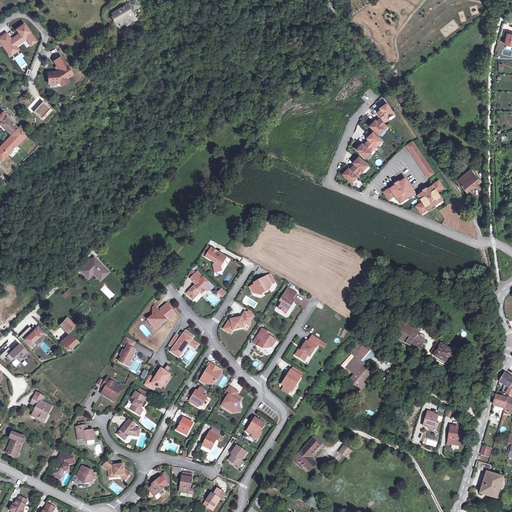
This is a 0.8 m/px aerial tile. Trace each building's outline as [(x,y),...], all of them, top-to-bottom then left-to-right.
[(134,0),(128,4),(132,10),(138,7),(134,0)] [(120,26),(122,25),(123,25),(125,25),(126,24),(127,23),(128,23),(129,21),(132,19),(130,16),(131,15),(126,5),(111,14),(112,16),(111,17),(114,22),(115,21),(117,24),(118,23),(120,26)] [(0,38),(0,41),(9,53),(17,48),(16,46),(27,38),(28,41),(33,37),(24,24),(17,29),(20,34),(17,35),(15,36),(15,37),(11,40),(6,33),(0,38)] [(59,83),(61,85),(67,80),(66,78),(72,74),(60,57),(54,61),(60,70),(58,72),(57,72),(49,73),(49,83),(59,83)] [(377,113),(384,122),(387,119),(386,118),(392,114),(386,104),(380,108),(381,110),(377,113)] [(1,113),(0,114),(0,124),(10,135),(0,146),(0,160),(1,161),(24,136),(23,135),(26,132),(21,126),(17,129),(1,113)] [(375,121),(369,126),(378,135),(383,129),(384,130),(387,127),(379,119),(376,122),(375,121)] [(368,140),(366,143),(371,148),(374,145),(375,147),(381,141),(372,133),(367,138),(368,140)] [(406,146),(429,178),(436,174),(413,141),(406,146)] [(371,148),(366,143),(363,146),(361,144),(355,150),(364,159),(370,152),(368,151),(371,148)] [(355,164),(352,167),(358,173),(361,170),(362,171),(367,165),(358,157),(353,163),(355,164)] [(358,173),(352,167),(349,170),(348,169),(342,175),(351,183),(356,177),(355,176),(358,173)] [(471,188),(479,181),(470,170),(462,176),(456,181),(460,187),(462,186),(467,192),(471,188)] [(398,187),(396,184),(384,192),(389,199),(395,195),(400,202),(404,199),(403,197),(406,195),(409,193),(410,195),(414,192),(405,178),(399,182),(402,185),(398,187)] [(425,190),(418,195),(423,202),(416,206),(421,213),(430,208),(434,205),(433,203),(439,199),(440,201),(444,198),(440,191),(446,187),(441,179),(428,188),(431,192),(427,194),(425,190)] [(400,202),(401,204),(416,194),(414,192),(410,195),(409,193),(406,195),(403,197),(404,199),(400,202)] [(430,208),(431,210),(446,200),(444,198),(440,201),(439,199),(433,203),(434,205),(430,208)] [(225,257),(212,249),(209,253),(206,251),(203,255),(213,262),(216,263),(214,266),(216,272),(222,271),(221,267),(224,262),(222,261),(225,257)] [(88,263),(91,266),(96,261),(97,260),(94,257),(88,263)] [(99,280),(100,280),(109,272),(97,260),(96,261),(107,272),(99,280)] [(88,263),(80,271),(88,278),(93,273),(97,277),(105,269),(96,261),(91,266),(88,263)] [(97,277),(99,280),(107,272),(105,269),(97,277)] [(198,272),(196,274),(192,278),(191,279),(196,285),(194,287),(194,286),(187,294),(189,296),(193,292),(197,296),(200,293),(202,294),(205,291),(206,291),(209,291),(213,287),(198,272)] [(271,285),(267,277),(257,282),(258,283),(250,287),(253,293),(258,294),(264,291),(264,292),(269,290),(268,287),(271,285)] [(297,293),(289,288),(280,301),(282,303),(278,309),(283,312),(285,309),(288,311),(293,303),(294,302),(295,302),(295,301),(295,300),(294,299),(293,299),(297,293)] [(65,299),(72,292),(68,289),(62,295),(65,299)] [(167,304),(163,307),(168,313),(172,310),(167,304)] [(170,320),(176,315),(172,310),(168,313),(163,307),(159,310),(161,311),(159,313),(157,312),(155,314),(153,316),(148,320),(156,329),(167,320),(166,319),(168,318),(170,320)] [(231,320),(230,319),(224,329),(228,332),(230,328),(232,328),(233,330),(244,328),(247,330),(251,325),(250,322),(253,317),(251,315),(247,313),(245,312),(241,317),(231,320)] [(67,318),(60,325),(67,333),(74,326),(67,318)] [(412,334),(416,336),(418,331),(401,321),(393,333),(398,335),(408,341),(409,339),(412,341),(409,345),(419,351),(423,344),(410,337),(412,334)] [(30,326),(19,337),(32,351),(37,346),(33,342),(39,336),(40,337),(43,334),(39,330),(36,332),(34,330),(34,331),(30,326)] [(272,334),(262,328),(257,337),(261,340),(257,345),(262,349),(263,347),(265,348),(268,348),(272,347),(276,340),(270,337),(272,334)] [(184,334),(191,340),(193,336),(186,331),(184,334)] [(69,334),(61,342),(68,349),(76,341),(69,334)] [(194,342),(191,340),(184,334),(181,339),(175,336),(169,345),(174,348),(171,352),(175,355),(178,351),(181,354),(189,343),(191,345),(194,342)] [(410,337),(423,344),(425,341),(416,336),(412,334),(410,337)] [(321,341),(313,335),(311,338),(319,343),(321,341)] [(408,341),(398,335),(396,338),(409,345),(412,341),(409,339),(408,341)] [(40,337),(39,336),(33,342),(35,344),(41,338),(40,337)] [(120,361),(127,365),(130,360),(132,356),(135,350),(133,349),(131,348),(135,342),(126,337),(122,344),(126,347),(121,355),(123,356),(120,361)] [(319,343),(311,338),(308,343),(306,342),(301,350),(299,349),(295,355),(302,360),(305,359),(308,355),(310,356),(315,348),(316,348),(319,343)] [(438,343),(434,349),(437,351),(435,354),(434,356),(447,364),(454,353),(438,343)] [(9,348),(0,356),(0,357),(3,360),(6,358),(10,362),(14,357),(16,360),(21,355),(24,359),(29,355),(19,345),(12,351),(9,348)] [(355,357),(360,362),(368,352),(364,348),(364,347),(363,346),(356,349),(351,355),(355,357)] [(351,355),(345,362),(348,365),(346,367),(350,371),(351,370),(356,373),(349,381),(358,388),(362,383),(367,377),(363,374),(366,371),(361,367),(364,365),(360,362),(355,357),(351,355)] [(215,367),(209,363),(206,369),(208,370),(206,374),(205,373),(201,380),(206,383),(207,381),(210,383),(211,382),(213,383),(214,381),(215,382),(216,381),(215,380),(217,378),(218,379),(221,374),(217,372),(218,370),(215,368),(215,367)] [(293,368),(292,371),(300,376),(302,373),(293,368)] [(170,375),(161,369),(155,379),(152,377),(146,385),(155,390),(157,386),(161,388),(164,384),(163,383),(166,379),(167,379),(170,375)] [(292,371),(291,371),(282,385),(292,391),(297,383),(297,382),(300,376),(292,371)] [(508,395),(511,397),(511,396),(511,378),(505,374),(499,382),(504,385),(509,389),(506,393),(508,395)] [(112,388),(113,386),(108,382),(109,381),(106,379),(100,388),(102,390),(104,391),(103,393),(101,392),(99,396),(109,402),(110,403),(117,392),(116,391),(112,388)] [(238,392),(233,389),(229,395),(225,401),(227,402),(225,407),(230,410),(231,408),(235,410),(235,413),(240,412),(239,404),(242,398),(238,396),(236,395),(238,392)] [(137,390),(135,394),(144,400),(146,395),(137,390)] [(198,392),(196,391),(189,401),(198,407),(202,406),(207,398),(202,395),(198,392)] [(141,412),(138,410),(144,400),(135,394),(134,393),(130,400),(133,402),(128,411),(138,417),(141,412)] [(501,397),(495,395),(493,405),(499,406),(505,408),(507,399),(507,398),(501,397)] [(45,413),(47,414),(50,407),(42,402),(42,403),(40,402),(41,400),(37,398),(34,396),(29,404),(33,406),(35,407),(37,408),(36,410),(34,409),(31,414),(35,416),(35,418),(40,421),(45,413)] [(434,413),(427,411),(423,426),(427,427),(428,429),(432,430),(436,429),(438,423),(436,420),(438,415),(433,414),(434,413)] [(265,425),(255,418),(246,432),(250,434),(251,433),(253,435),(252,437),(255,439),(258,438),(261,433),(260,432),(265,425)] [(183,431),(186,432),(190,425),(181,420),(174,431),(181,435),(183,431)] [(137,438),(138,431),(133,430),(133,427),(132,425),(127,421),(116,436),(123,442),(127,437),(137,438)] [(447,444),(459,445),(461,432),(458,432),(457,431),(458,428),(458,426),(450,425),(447,444)] [(91,431),(86,432),(84,433),(84,431),(86,430),(85,427),(83,427),(78,428),(74,429),(77,442),(83,441),(84,446),(85,447),(86,447),(86,450),(88,451),(92,450),(93,449),(93,446),(91,431)] [(209,433),(208,432),(200,446),(208,451),(214,441),(216,442),(218,438),(217,437),(209,433)] [(14,450),(18,452),(24,438),(15,434),(11,433),(10,438),(12,439),(13,439),(11,443),(10,442),(6,453),(12,455),(14,450)] [(314,437),(311,439),(319,446),(321,443),(314,437)] [(319,446),(311,439),(294,458),(303,466),(307,470),(314,463),(310,460),(308,458),(313,453),(319,446)] [(208,451),(200,446),(198,450),(206,455),(208,451)] [(348,454),(351,456),(353,453),(344,446),(339,453),(346,457),(348,454)] [(240,456),(242,458),(245,453),(235,447),(229,454),(230,455),(227,461),(237,468),(240,462),(240,461),(237,460),(240,456)] [(58,477),(60,478),(64,473),(65,473),(68,468),(67,467),(68,466),(73,465),(71,455),(64,457),(60,454),(55,462),(58,464),(56,468),(55,467),(49,476),(56,480),(58,477)] [(303,466),(294,458),(292,462),(300,469),(303,466)] [(489,472),(491,465),(488,465),(477,461),(475,469),(483,471),(483,470),(489,472)] [(117,477),(117,478),(118,478),(124,482),(129,474),(123,471),(122,471),(121,465),(113,467),(112,465),(106,462),(101,469),(107,472),(108,479),(114,478),(114,477),(117,477)] [(314,463),(307,470),(309,472),(315,464),(314,463)] [(90,484),(93,478),(90,477),(90,473),(80,468),(74,481),(79,483),(78,485),(82,487),(90,484)] [(503,478),(486,472),(480,494),(496,499),(498,493),(503,478)] [(188,477),(182,476),(181,476),(178,492),(187,493),(189,484),(190,484),(191,478),(188,477)] [(167,486),(160,478),(154,483),(154,484),(147,490),(153,497),(167,486)] [(217,499),(219,500),(220,501),(224,494),(216,489),(212,495),(210,493),(202,506),(206,508),(208,506),(212,508),(217,499)] [(13,507),(11,506),(8,511),(9,511),(22,511),(25,506),(24,506),(26,501),(18,497),(16,501),(14,505),(13,507)] [(208,506),(206,508),(212,511),(219,500),(217,499),(212,508),(208,506)]
